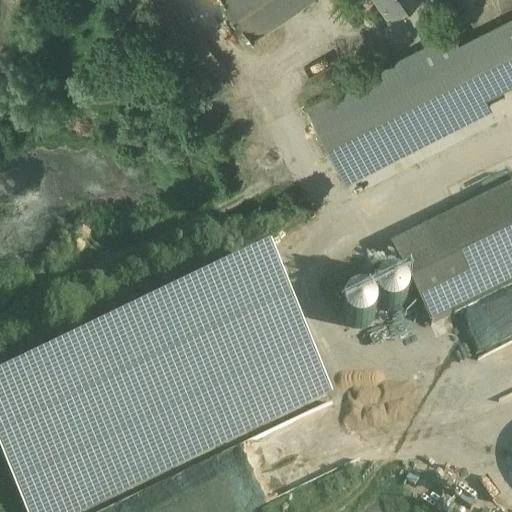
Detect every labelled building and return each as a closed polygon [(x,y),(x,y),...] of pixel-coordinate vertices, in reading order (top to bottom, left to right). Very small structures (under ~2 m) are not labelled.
[(228,0),(251,32),(298,0),(228,0)] [(452,29),(306,103),(347,182),(491,109),(486,98),(511,84),(511,14),(459,42),(452,29)] [(511,190),(391,251),(430,329),(511,288),(511,190)] [(266,265),(0,392),(0,468),(21,511),(90,511),(330,397),(266,265)] [(331,409),(315,415),(334,417),(322,421),(321,433),(310,433),(309,445),(302,444),(302,454),(300,451),(299,473),(308,469),(312,479),(306,479),(309,484),(381,454),(382,441),(372,418),(372,419),(364,400),(359,400),(337,409),(331,409)] [(141,501),(115,511),(151,511),(150,507),(144,509),(141,501)]
